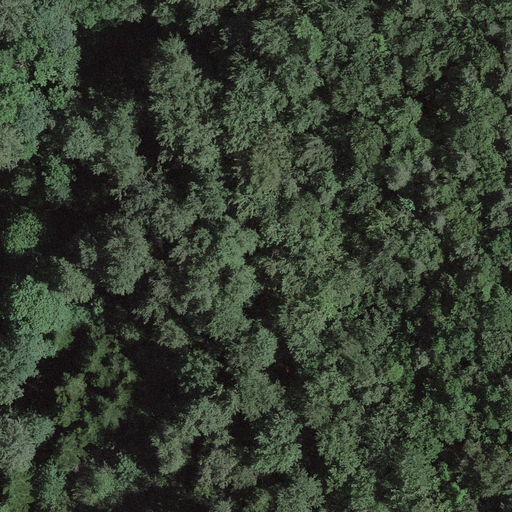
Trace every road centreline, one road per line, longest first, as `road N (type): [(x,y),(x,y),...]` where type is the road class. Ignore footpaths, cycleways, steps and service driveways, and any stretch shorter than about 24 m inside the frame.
road 1 (track): [(479,511),(456,445),(315,192),(285,115),(210,42),(178,18),(150,12),(129,18),(97,45),(80,80),(37,445),(13,511)]
road 2 (track): [(210,42),(251,148),(251,200),(294,376),(332,464),(331,511)]
